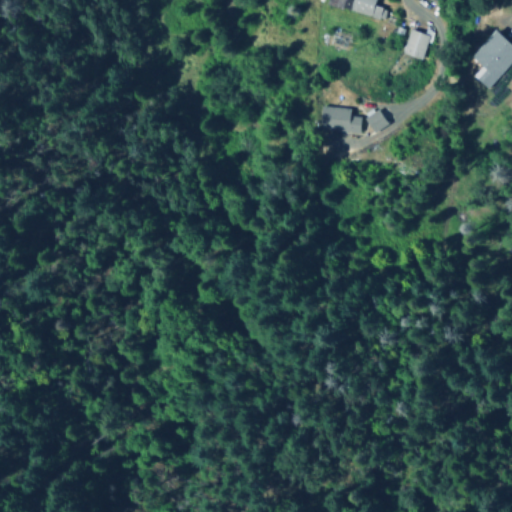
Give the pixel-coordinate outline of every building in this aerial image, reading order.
[(372,6),(373,0),(350,0),(347,10),(381,22),(384,10),(372,6)] [(418,60),(427,36),(408,29),(399,53),(418,60)] [(480,67),(471,76),(485,89),(511,59),(511,47),(494,31),(469,57),(480,67)] [(359,116),(348,115),(349,108),(320,105),(318,129),(357,133),(359,116)] [(371,133),(385,125),(377,110),(363,118),(371,133)]
